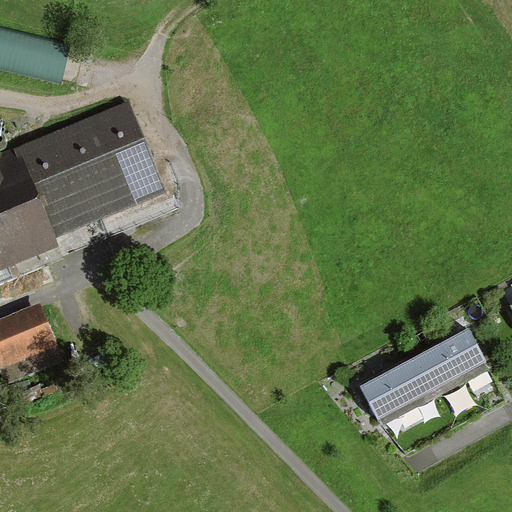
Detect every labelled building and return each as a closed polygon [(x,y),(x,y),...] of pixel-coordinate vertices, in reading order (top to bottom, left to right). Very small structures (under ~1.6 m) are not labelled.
[(0,28),(0,67),(62,82),(71,45),(0,28)] [(130,103),(0,154),(0,271),(59,248),(55,238),(167,194),(130,103)] [(40,310),(0,326),(0,364),(2,370),(56,348),(40,310)] [(435,397),(488,369),(468,333),(416,361),(435,397)] [(383,425),(435,397),(416,361),(363,389),(383,425)]
